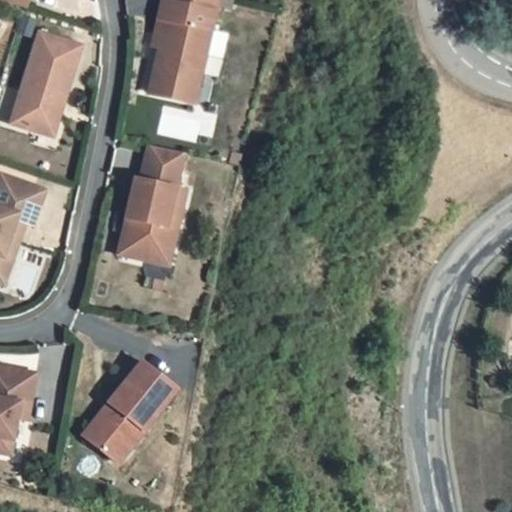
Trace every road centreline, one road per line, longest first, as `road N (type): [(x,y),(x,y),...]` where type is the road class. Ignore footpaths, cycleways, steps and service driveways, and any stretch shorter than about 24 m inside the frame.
road 1 (residential): [(0,338),(50,323),(70,295),(115,68),(109,0)]
road 2 (residential): [(511,231),(462,301),(454,418),(463,511)]
road 3 (residential): [(511,86),(490,80),(446,36),(437,0)]
